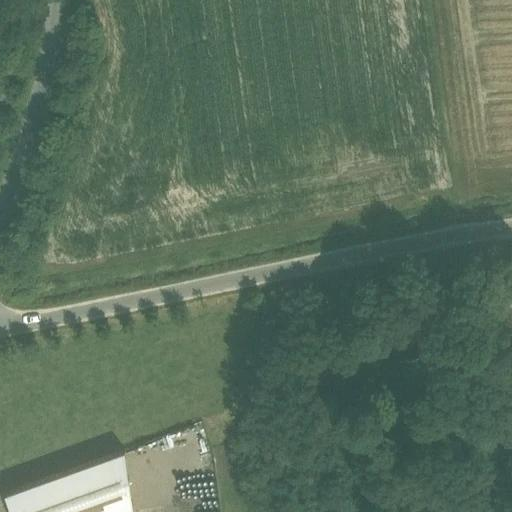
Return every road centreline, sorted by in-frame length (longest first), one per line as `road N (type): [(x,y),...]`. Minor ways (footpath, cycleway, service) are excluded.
road 1 (residential): [(0,326),(57,322),(511,234)]
road 2 (unclassified): [(0,229),(54,69),(63,0)]
